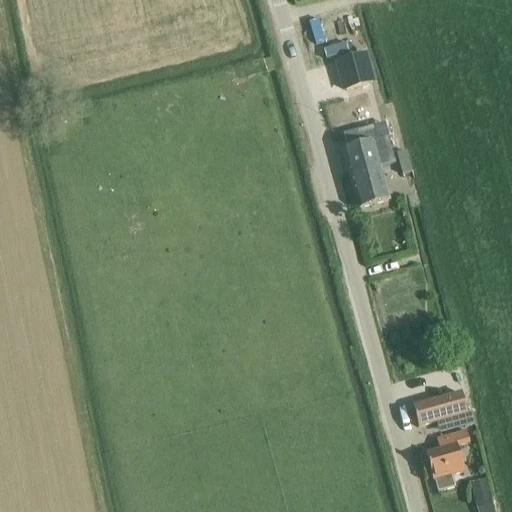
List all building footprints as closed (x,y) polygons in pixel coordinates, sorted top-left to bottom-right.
[(351,181),(382,173),(376,154),(386,152),(381,136),(387,135),(380,108),(364,112),(373,144),(343,153),(351,181)] [(402,176),(412,172),(408,152),(397,153),(402,176)] [(351,181),(359,210),(389,201),(382,173),(351,181)] [(407,194),(412,210),(424,207),(419,191),(407,194)] [(394,257),(373,263),(378,279),(398,273),(394,257)] [(461,395),(413,408),(418,428),(467,415),(461,395)] [(426,455),(433,482),(464,473),(456,444),(468,441),(466,432),(437,440),(440,451),(426,455)] [(495,511),(491,497),(475,502),(477,511),(495,511)]
